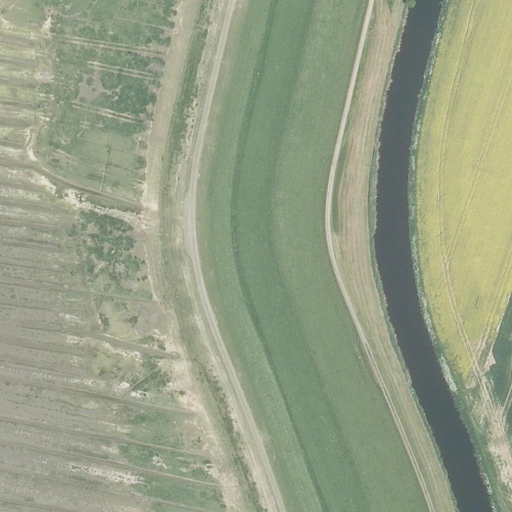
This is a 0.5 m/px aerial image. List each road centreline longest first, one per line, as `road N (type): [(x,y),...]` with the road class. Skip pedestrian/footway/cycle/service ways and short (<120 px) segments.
road 1 (track): [(372,0),(329,190),(328,238),(432,511)]
road 2 (track): [(283,511),(204,303),(189,230),(192,166),(230,0)]
